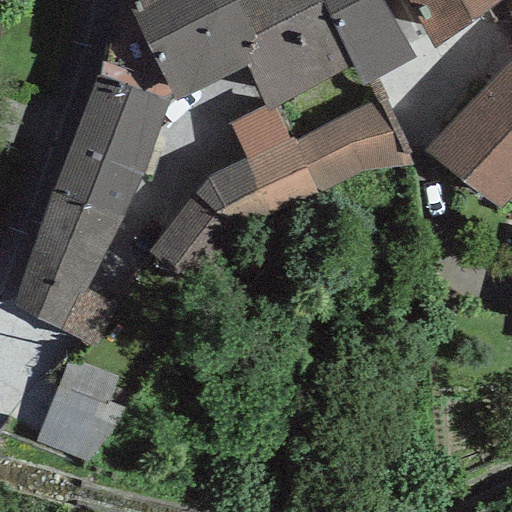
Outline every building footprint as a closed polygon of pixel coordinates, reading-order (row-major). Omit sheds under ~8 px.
[(202,0),(121,0),(164,81),(228,48),(202,0)] [(380,0),(223,0),(278,102),(351,64),(361,84),(411,58),(380,0)] [(417,0),(435,29),(482,0),(417,0)] [(511,70),(435,145),(508,207),(511,208),(511,70)] [(169,118),(102,91),(12,310),(79,337),(169,118)] [(385,116),(301,146),(289,113),(205,143),(230,210),(397,150),(385,116)] [(100,454),(132,371),(70,348),(39,430),(100,454)]
